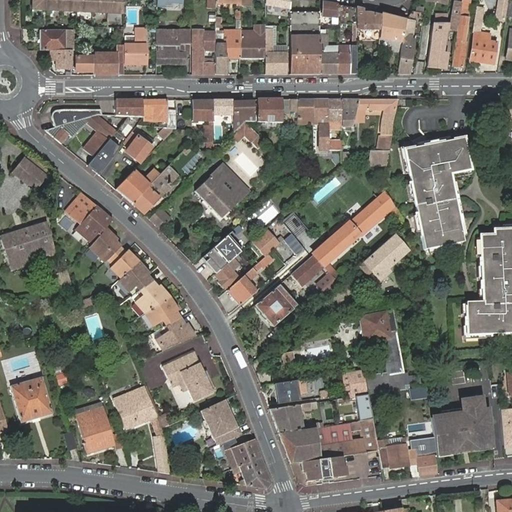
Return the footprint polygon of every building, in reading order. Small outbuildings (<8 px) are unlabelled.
[(124,15),(123,0),(32,0),(32,10),(124,15)] [(156,0),(156,9),(165,9),(165,4),(181,4),(181,0),(156,0)] [(216,0),(208,0),(209,9),(216,8),(216,6),(216,0)] [(290,0),(265,0),(266,9),(291,10),(290,0)] [(462,0),(462,4),(458,25),(465,27),(468,0),(462,0)] [(458,25),(462,4),(455,3),(450,32),(457,33),(458,25)] [(338,6),(323,4),(323,17),(338,17),(338,6)] [(506,6),(497,4),(495,21),(503,22),(506,6)] [(357,9),(338,6),(338,17),(338,24),(357,24),(357,9)] [(379,29),(379,16),(380,15),(364,13),(364,11),(357,9),(357,24),(357,29),(379,29)] [(480,33),(484,10),(476,9),(475,19),(474,20),(473,31),(475,32),(480,33)] [(320,13),(291,12),(290,75),(320,75),(320,36),(320,27),(320,13)] [(403,40),(397,75),(409,75),(414,41),(408,39),(409,35),(412,36),(414,21),(423,23),(424,14),(412,12),(406,19),(403,40)] [(449,14),(436,13),(435,22),(448,23),(449,14)] [(403,40),(406,19),(404,19),(379,16),(379,29),(379,38),(403,40)] [(215,33),(215,49),(224,48),(224,59),(226,59),(241,59),(241,32),(241,26),(236,25),(236,32),(215,31),(215,33)] [(465,27),(458,25),(457,33),(452,68),(462,69),(466,43),(462,42),(465,27)] [(241,32),(241,59),(263,59),(264,39),(265,39),(265,29),(265,26),(254,26),(254,28),(254,33),(253,33),(241,32)] [(265,39),(265,75),(287,75),(287,54),(272,54),(272,30),(265,29),(265,39)] [(320,36),(320,75),(337,75),(337,48),(328,48),(328,30),(325,31),(325,36),(320,36)] [(40,31),(40,51),(50,51),(72,51),(74,51),(74,47),(72,47),(68,47),(68,35),(73,35),(72,31),(40,31)] [(156,31),(156,64),(185,64),(185,54),(190,55),(191,31),(179,31),(179,36),(160,36),(159,32),(156,31)] [(193,31),(193,76),(214,76),(215,49),(215,33),(203,33),(204,31),(193,31)] [(432,31),(427,67),(444,70),(447,55),(436,53),(438,44),(440,44),(442,33),(434,31),(432,31)] [(489,43),(490,34),(480,33),(475,32),(474,40),(489,43)] [(135,46),(124,46),(124,64),(146,64),(146,37),(135,36),(135,46)] [(489,43),(474,40),(471,61),(493,65),(497,44),(489,43)] [(124,64),(124,46),(117,46),(116,55),(94,55),(94,73),(94,76),(124,76),(124,64)] [(215,49),(214,76),(226,76),(226,63),(226,59),(224,59),(224,48),(215,49)] [(57,69),(72,69),(72,56),(72,51),(50,51),(51,61),(57,61),(57,69)] [(85,73),(94,73),(94,55),(94,51),(90,51),(90,58),(77,58),(76,71),(85,71),(85,73)] [(257,101),(257,123),(277,123),(282,124),(282,112),(282,100),(257,101)] [(310,122),(313,122),(314,100),(282,100),(282,112),(298,112),(297,123),(301,122),(301,120),(310,120),(310,122)] [(319,126),(319,152),(329,151),(329,141),(329,135),(329,130),(328,100),(314,100),(313,122),(313,126),(319,126)] [(343,127),(343,100),(328,100),(329,130),(332,130),(343,129),(343,127)] [(352,127),(357,111),(359,100),(343,100),(343,127),(352,127)] [(385,150),(390,150),(391,140),(392,135),(394,128),(394,124),(393,123),(397,100),(359,100),(357,111),(364,111),(385,111),(381,133),(387,135),(385,150)] [(141,101),(115,101),(115,117),(126,117),(131,117),(131,118),(141,118),(141,101)] [(141,101),(141,118),(139,121),(166,121),(166,129),(169,129),(175,130),(175,115),(167,116),(167,101),(141,101)] [(213,113),(213,101),(192,101),(191,121),(209,121),(209,125),(204,126),(204,143),(213,142),(213,119),(213,113)] [(221,101),(213,101),(213,113),(222,113),(222,104),(221,103),(221,101)] [(232,104),(232,135),(245,123),(252,123),(253,104),(232,104)] [(52,120),(56,129),(98,117),(103,117),(100,111),(60,112),(59,111),(57,111),(55,112),(53,114),(53,115),(52,117),(52,118),(52,120)] [(364,123),(364,111),(357,111),(354,123),(364,123)] [(82,150),(93,159),(108,140),(114,131),(98,117),(56,129),(46,132),(61,145),(69,136),(72,138),(83,125),(86,122),(97,131),(82,150)] [(232,135),(231,136),(237,142),(244,134),(258,148),(264,142),(245,123),(232,135)] [(175,130),(169,129),(155,143),(158,147),(175,130)] [(93,159),(87,166),(99,177),(112,158),(106,153),(118,138),(116,136),(117,134),(114,131),(108,140),(93,159)] [(385,150),(387,135),(381,133),(379,150),(385,150)] [(150,148),(130,134),(123,143),(130,148),(126,153),(139,163),(150,148)] [(466,138),(405,149),(423,248),(463,241),(450,174),(472,170),(466,138)] [(343,141),(329,141),(329,151),(343,151),(343,146),(343,141)] [(206,151),(213,151),(213,142),(204,143),(204,147),(206,151)] [(379,150),(371,150),(371,166),(388,165),(390,150),(385,150),(379,150)] [(351,153),(343,153),(343,163),(351,156),(351,153)] [(12,174),(35,193),(46,179),(23,160),(12,174)] [(131,205),(143,215),(170,188),(169,187),(179,177),(169,167),(159,176),(131,205)] [(209,176),(210,177),(195,192),(221,219),(236,204),(237,205),(249,194),(229,173),(227,174),(220,167),(209,176)] [(133,172),(115,191),(131,205),(159,176),(154,172),(143,182),(133,172)] [(305,183),(300,179),(296,184),(300,188),(305,183)] [(403,220),(385,192),(349,223),(360,236),(387,212),(401,229),(404,226),(403,220)] [(81,196),(69,210),(79,219),(76,223),(80,226),(95,209),(81,196)] [(113,222),(96,207),(95,209),(80,226),(77,229),(76,230),(93,245),(106,230),(113,222)] [(79,219),(69,210),(66,213),(76,223),(79,219)] [(158,211),(149,220),(160,231),(169,221),(158,211)] [(300,239),(309,229),(292,212),(283,222),(300,239)] [(46,222),(0,236),(11,271),(44,260),(43,257),(56,253),(46,222)] [(360,236),(349,223),(330,240),(341,252),(360,236)] [(511,228),(494,229),(494,234),(480,235),(483,301),(465,302),(467,335),(511,332),(511,228)] [(93,245),(91,247),(107,264),(122,250),(116,243),(117,241),(106,230),(93,245)] [(284,241),(291,235),(288,231),(276,242),(267,232),(254,244),(265,256),(277,245),(278,247),(284,241)] [(297,256),(304,250),(291,235),(284,241),(297,256)] [(402,273),(410,266),(405,259),(413,252),(397,235),(360,267),(376,285),(389,273),(387,270),(394,264),(402,273)] [(241,252),(227,236),(205,255),(209,259),(205,263),(215,275),(233,259),(241,252)] [(341,252),(330,240),(312,255),(323,267),(330,274),(335,281),(338,277),(327,264),(341,252)] [(110,271),(120,282),(125,279),(138,267),(141,266),(129,254),(127,255),(122,250),(107,264),(112,269),(110,271)] [(209,259),(205,255),(201,259),(205,263),(209,259)] [(312,255),(290,274),(301,286),(323,267),(312,255)] [(227,291),(240,306),(256,292),(246,281),(261,268),(262,269),(272,260),(268,256),(227,291)] [(224,290),(238,278),(229,267),(235,262),(233,259),(215,275),(214,275),(219,281),(217,282),(224,290)] [(139,288),(142,292),(153,285),(154,285),(149,279),(151,277),(146,271),(143,274),(138,267),(125,279),(134,291),(139,288)] [(391,286),(403,276),(396,268),(384,278),(391,286)] [(65,286),(65,287),(70,285),(66,275),(65,272),(55,276),(57,279),(60,288),(65,286)] [(316,286),(326,297),(339,285),(335,281),(330,274),(316,286)] [(296,306),(278,284),(253,306),(272,327),(296,306)] [(142,292),(136,296),(139,300),(133,304),(143,313),(170,295),(165,295),(163,296),(158,290),(153,285),(142,292)] [(161,322),(168,333),(184,323),(176,311),(179,309),(170,295),(143,313),(152,328),(161,322)] [(92,300),(81,303),(82,309),(93,305),(92,300)] [(368,395),(399,391),(404,390),(402,373),(403,373),(391,311),(357,318),(363,344),(380,341),(386,373),(366,377),(368,395)] [(154,340),(162,351),(196,336),(187,322),(184,323),(168,333),(164,333),(154,340)] [(181,385),(206,373),(195,350),(162,366),(172,387),(181,383),(181,385)] [(293,351),(284,353),(286,367),(295,366),(293,351)] [(363,371),(343,374),(347,398),(338,400),(338,404),(355,401),(358,422),(372,419),(370,407),(369,407),(367,395),(363,371)] [(215,391),(206,373),(181,385),(182,387),(185,394),(189,393),(193,401),(215,391)] [(67,374),(57,375),(59,386),(69,384),(67,374)] [(405,376),(406,385),(413,385),(413,375),(405,376)] [(10,388),(21,423),(52,415),(41,379),(10,388)] [(304,401),(301,381),(274,385),(276,405),(304,401)] [(410,400),(428,397),(426,386),(408,389),(410,400)] [(155,442),(159,473),(170,475),(164,441),(157,419),(147,397),(144,389),(114,403),(126,432),(149,422),(157,442),(155,442)] [(441,417),(431,418),(436,454),(492,447),(488,411),(488,410),(482,411),(480,399),(462,401),(463,409),(463,413),(441,417)] [(270,409),(279,434),(312,429),(311,424),(303,425),(301,411),(314,409),(313,403),(311,403),(270,409)] [(74,413),(76,417),(103,409),(102,404),(74,413)] [(225,404),(200,415),(210,440),(212,439),(215,448),(239,437),(236,429),(235,430),(225,404)] [(511,408),(501,410),(504,445),(511,444),(511,446),(511,408)] [(116,451),(123,448),(120,436),(113,439),(103,409),(76,417),(87,456),(115,447),(116,451)] [(312,429),(279,434),(290,463),(303,461),(341,456),(344,456),(378,450),(376,442),(372,419),(358,422),(361,439),(330,444),(327,427),(312,429)] [(77,449),(72,432),(64,434),(68,451),(77,449)] [(405,439),(407,450),(415,449),(413,437),(405,439)] [(382,469),(409,466),(407,450),(405,439),(376,442),(378,450),(382,469)] [(254,440),(225,451),(233,470),(262,459),(254,440)] [(420,477),(436,475),(433,454),(429,454),(429,447),(415,449),(407,450),(409,466),(418,464),(420,477)] [(492,447),(436,454),(437,458),(492,450),(492,447)] [(341,456),(303,461),(304,472),(306,472),(308,480),(347,474),(346,465),(343,466),(341,456)] [(262,459),(233,470),(235,475),(236,475),(241,486),(266,489),(272,483),(262,459)] [(511,511),(511,500),(496,502),(496,511),(511,511)]
